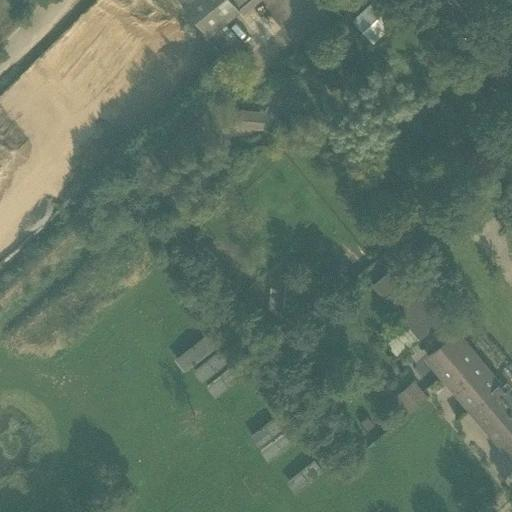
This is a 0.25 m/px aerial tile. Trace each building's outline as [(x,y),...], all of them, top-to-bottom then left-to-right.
[(180,0),(211,37),(226,24),(241,10),(244,14),(260,0),(180,0)] [(353,17),(375,39),(392,22),(370,0),(353,17)] [(211,37),(230,57),(244,45),(226,24),(211,37)] [(248,129),(250,110),(235,109),(233,128),(248,129)] [(489,217),(474,198),(453,215),(469,234),(489,217)] [(403,261),(374,287),(417,341),(447,314),(403,261)] [(465,311),(454,321),(461,330),(473,321),(465,311)] [(210,332),(176,356),(185,369),(191,365),(200,378),(228,358),(210,332)] [(511,397),(457,332),(427,357),(509,454),(511,451),(511,397)] [(414,380),(395,396),(409,412),(427,397),(414,380)] [(367,416),(360,422),(367,430),(374,425),(367,416)]
